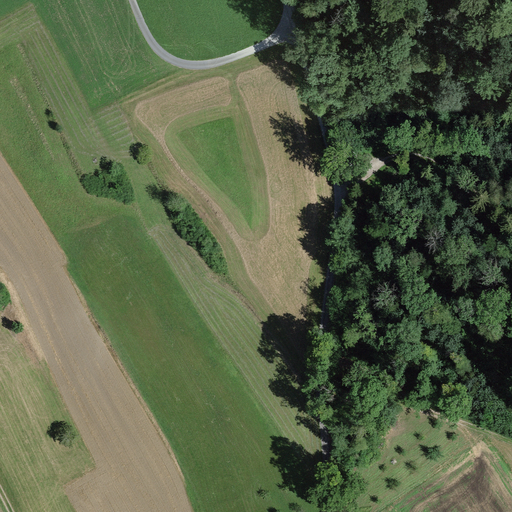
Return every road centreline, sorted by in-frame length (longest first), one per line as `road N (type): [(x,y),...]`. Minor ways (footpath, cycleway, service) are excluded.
road 1 (unclassified): [(137,0),(169,55),(201,63),(239,56),(293,30),(338,206),(318,376),(326,511)]
road 2 (track): [(336,186),(412,150),(511,224)]
